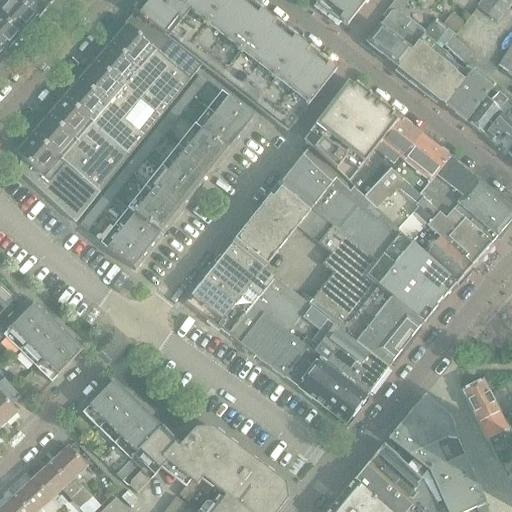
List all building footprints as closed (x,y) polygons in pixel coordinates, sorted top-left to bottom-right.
[(0,0),(0,19),(19,36),(35,17),(14,0),(0,0)] [(14,0),(35,17),(49,0),(14,0)] [(287,134),(303,111),(334,70),(331,68),(331,67),(246,0),(141,0),(132,12),(201,66),(287,134)] [(310,0),(341,24),(342,24),(346,27),(367,0),(310,0)] [(366,44),(398,69),(424,35),(409,23),(405,29),(393,20),(408,1),(407,1),(407,0),(395,0),(382,16),(386,19),(366,44)] [(496,23),(511,2),(511,0),(483,0),(477,8),(496,23)] [(452,13),(443,25),(447,29),(455,36),(465,23),(452,13)] [(110,46),(174,99),(201,66),(136,15),(110,46)] [(0,51),(3,54),(19,36),(0,19),(0,51)] [(398,69),(444,106),(464,81),(458,77),(451,69),(429,51),(437,42),(445,32),(434,23),(424,35),(398,69)] [(445,32),(437,42),(445,48),(453,38),(455,36),(447,29),(445,32)] [(445,48),(443,50),(463,66),(473,54),(453,38),(445,48)] [(167,94),(110,46),(94,64),(152,112),(167,94)] [(79,82),(136,130),(152,112),(94,64),(79,82)] [(466,123),(466,122),(484,99),(492,89),(471,72),(464,81),(444,106),(466,123)] [(79,228),(86,234),(207,81),(199,75),(79,228)] [(63,100),(121,149),(136,130),(79,82),(63,100)] [(303,141),(309,147),(349,185),(398,122),(392,118),(394,115),(378,102),(377,103),(370,98),(371,97),(354,85),(352,87),(347,84),(303,141)] [(221,92),(209,107),(244,134),(256,120),(221,92)] [(489,103),(500,114),(511,125),(511,106),(498,94),(489,103)] [(489,103),(484,99),(466,122),(483,135),(500,114),(489,103)] [(47,119),(106,167),(121,149),(63,100),(47,119)] [(209,107),(195,125),(230,152),(244,134),(209,107)] [(483,135),(511,160),(511,125),(500,114),(483,135)] [(31,137),(91,185),(106,167),(47,119),(31,137)] [(421,140),(398,122),(349,185),(363,200),(391,172),(393,173),(421,140)] [(195,125),(162,167),(196,195),(230,152),(195,125)] [(76,184),(81,178),(31,137),(17,156),(21,160),(59,191),(70,178),(76,184)] [(448,160),(422,139),(421,140),(393,173),(419,196),(448,160)] [(455,285),(395,231),(362,201),(363,200),(349,185),(309,147),(279,186),(374,261),(363,275),(384,291),(384,292),(423,323),(455,285)] [(99,193),(91,185),(81,178),(76,184),(70,178),(59,191),(21,160),(19,164),(18,169),(20,174),(23,177),(75,224),(99,193)] [(463,172),(448,160),(419,196),(445,220),(453,211),(478,183),(464,172),(463,172)] [(164,235),(196,195),(162,167),(130,208),(164,235)] [(471,267),(490,245),(453,211),(445,220),(419,196),(393,173),(391,172),(363,200),(362,201),(395,231),(401,227),(403,228),(410,221),(412,222),(416,219),(471,267)] [(511,211),(478,183),(453,211),(490,245),(511,220),(511,211)] [(296,227),(319,245),(331,255),(322,266),(332,274),(308,306),(324,320),(388,369),(422,324),(423,323),(384,292),(384,291),(363,275),(374,261),(279,186),(259,212),(231,248),(263,271),(296,227)] [(130,208),(114,227),(149,254),(164,235),(130,208)] [(455,285),(471,267),(416,219),(412,222),(410,221),(403,228),(401,227),(395,231),(455,285)] [(135,272),(149,254),(114,227),(100,245),(135,272)] [(186,305),(241,347),(249,335),(248,333),(265,314),(315,355),(325,361),(327,365),(368,396),(388,369),(324,320),(308,306),(263,271),(231,248),(186,305)] [(0,316),(15,301),(0,286),(0,316)] [(0,339),(3,336),(19,351),(49,320),(28,299),(0,326),(0,339)] [(241,347),(303,394),(346,426),(368,396),(327,365),(315,355),(265,314),(248,333),(249,335),(241,347)] [(19,351),(34,366),(64,334),(49,320),(19,351)] [(52,383),(82,352),(64,334),(34,366),(52,383)] [(0,429),(17,414),(11,407),(21,398),(4,380),(0,383),(0,429)] [(499,434),(507,430),(482,381),(462,391),(491,448),(503,442),(499,434)] [(123,482),(168,436),(114,382),(83,414),(131,461),(116,476),(123,482)] [(469,511),(475,509),(476,511),(488,511),(457,441),(450,419),(424,397),(418,405),(387,440),(428,473),(445,511),(469,511)] [(213,488),(221,494),(245,511),(278,511),(287,501),(285,485),(211,429),(196,431),(179,447),(172,440),(131,482),(130,487),(137,494),(167,464),(189,481),(179,495),(188,502),(199,488),(207,495),(213,488)] [(384,445),(367,466),(398,493),(406,500),(406,499),(421,511),(439,511),(440,511),(423,482),(407,467),(384,445)] [(68,448),(49,465),(85,503),(92,497),(75,479),(87,469),(68,448)] [(79,509),(85,503),(49,465),(32,481),(51,501),(62,491),(79,509)] [(367,466),(355,481),(387,511),(412,511),(407,507),(406,508),(394,499),(398,493),(367,466)] [(32,481),(14,498),(27,511),(39,511),(51,501),(32,481)] [(329,511),(387,511),(355,481),(341,499),(342,500),(341,501),(338,504),(336,506),(335,505),(329,511)] [(130,508),(137,501),(128,491),(121,499),(130,508)] [(245,511),(221,494),(212,505),(209,503),(205,503),(198,511),(245,511)] [(27,511),(14,498),(0,510),(0,511),(27,511)] [(176,498),(164,511),(179,511),(185,505),(176,498)] [(129,511),(116,499),(107,508),(111,511),(129,511)]
